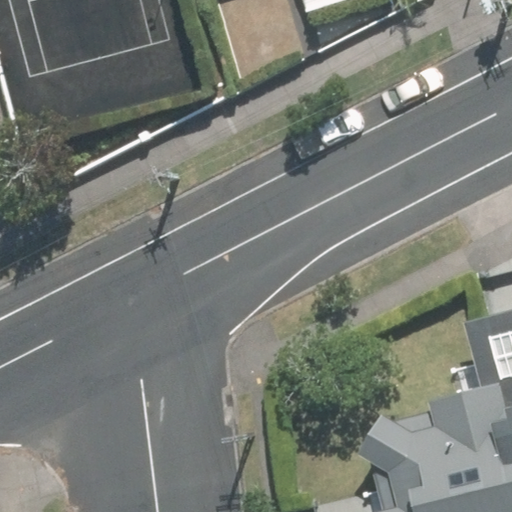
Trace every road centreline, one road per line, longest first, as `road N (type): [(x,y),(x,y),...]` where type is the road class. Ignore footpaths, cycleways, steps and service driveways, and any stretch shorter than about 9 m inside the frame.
road 1 (residential): [(129,304),(511,106)]
road 2 (residential): [(129,304),(158,511)]
road 3 (residential): [(0,370),(129,304)]
